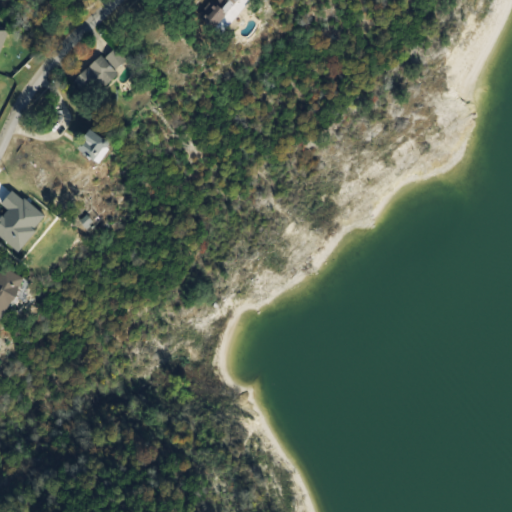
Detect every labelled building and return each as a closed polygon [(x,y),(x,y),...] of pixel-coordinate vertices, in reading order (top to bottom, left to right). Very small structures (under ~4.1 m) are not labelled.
[(214,0),(211,0),(201,13),(225,32),(250,0),(218,0),(217,2),(214,0)] [(0,55),(11,29),(0,24),(0,55)] [(131,61),(115,45),(77,81),(93,98),(131,61)] [(100,163),(115,143),(95,129),(81,148),(100,163)] [(0,316),(4,319),(28,279),(5,266),(0,273),(0,316)]
